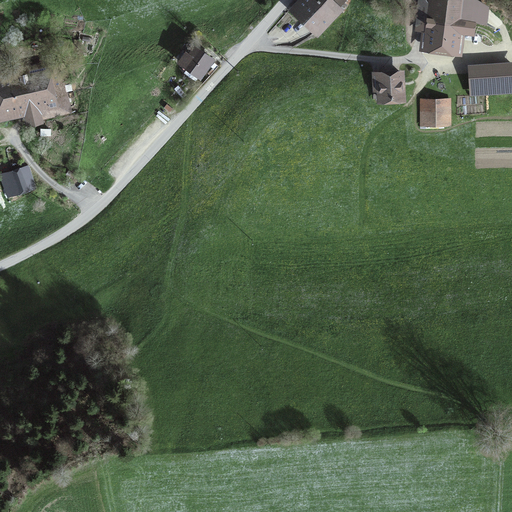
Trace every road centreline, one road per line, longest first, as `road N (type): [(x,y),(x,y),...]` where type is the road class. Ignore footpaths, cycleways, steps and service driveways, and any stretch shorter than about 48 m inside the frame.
road 1 (unclassified): [(0,266),(56,238),(114,192),(286,0)]
road 2 (track): [(432,59),(413,100),(367,142),(363,163)]
